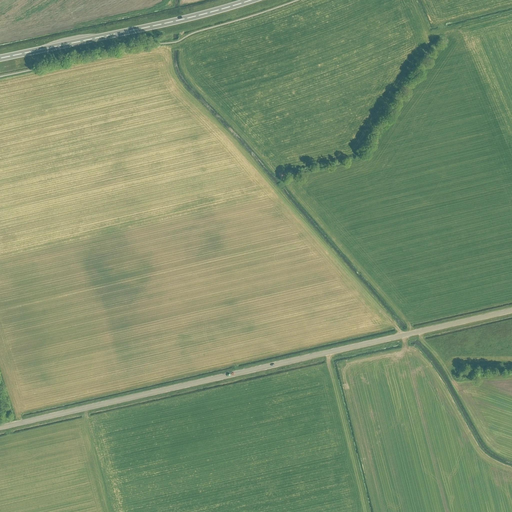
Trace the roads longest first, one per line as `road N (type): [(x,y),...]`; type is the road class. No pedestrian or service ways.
road 1 (tertiary): [(0,428),(511,310)]
road 2 (trunk): [(0,58),(251,0)]
